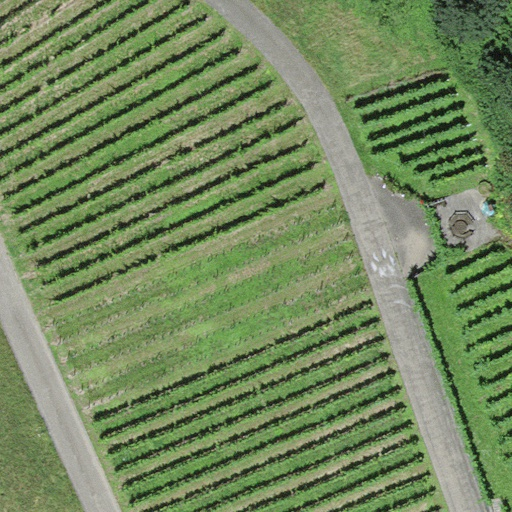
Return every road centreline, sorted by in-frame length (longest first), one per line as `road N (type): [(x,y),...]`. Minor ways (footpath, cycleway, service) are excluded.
road 1 (track): [(464,511),(336,139),(296,74),(220,0)]
road 2 (residential): [(0,278),(102,511)]
